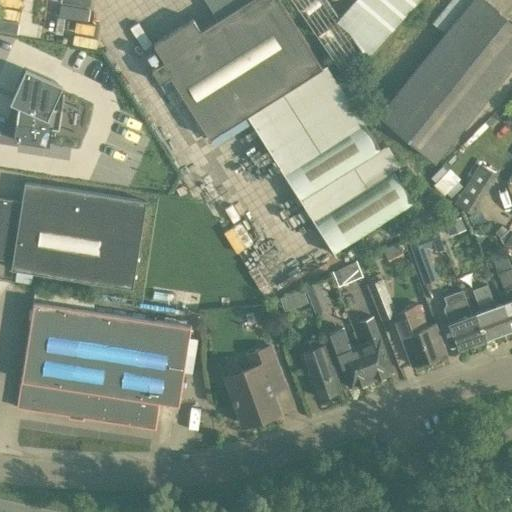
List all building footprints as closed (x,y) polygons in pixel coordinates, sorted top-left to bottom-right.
[(209,137),(246,113),(321,66),(279,0),(205,0),(217,18),(200,29),(193,18),(153,43),(164,61),(151,69),(159,82),(170,76),(209,137)] [(290,0),(339,68),(363,51),(367,57),(416,0),(350,0),(338,14),(328,0),(290,0)] [(431,25),(423,35),(435,44),(378,114),(435,160),(511,65),(511,21),(485,0),(444,0),(427,22),(431,25)] [(69,108),(64,134),(113,143),(115,130),(110,129),(118,85),(110,84),(112,71),(87,66),(85,81),(77,80),(72,109),(69,108)] [(321,66),(246,113),(335,254),(414,203),(358,115),(354,118),(321,66)] [(48,107),(52,83),(22,78),(12,139),(47,145),(50,128),(57,129),(61,109),(48,107)] [(76,169),(81,144),(60,139),(55,165),(76,169)] [(479,163),(454,203),(472,215),(497,175),(479,163)] [(451,193),(463,178),(446,166),(435,181),(451,193)] [(0,258),(11,260),(10,268),(132,287),(145,200),(24,181),(21,201),(0,197),(0,258)] [(426,247),(438,242),(433,228),(407,241),(423,284),(436,278),(426,247)] [(500,236),(506,245),(511,248),(511,229),(509,228),(500,236)] [(501,303),(499,304),(509,328),(511,326),(511,266),(509,268),(504,254),(492,259),(504,290),(497,292),(501,303)] [(362,275),(356,260),(332,271),(338,285),(362,275)] [(400,335),(411,364),(445,352),(435,322),(427,325),(418,301),(394,309),(382,277),(366,284),(380,319),(389,315),(397,336),(400,335)] [(309,299),(314,312),(328,307),(317,280),(303,285),(304,287),(309,299)] [(480,311),(475,313),(484,337),(509,328),(499,304),(495,305),(486,283),(472,289),(480,311)] [(302,289),(291,293),(296,306),(307,302),(302,289)] [(484,337),(475,313),(471,314),(461,289),(443,296),(445,303),(443,308),(448,323),(457,347),(470,342),(471,344),(474,346),(483,342),(484,339),(484,337)] [(16,407),(67,415),(67,417),(83,420),(83,417),(154,428),(159,401),(177,404),(189,326),(32,301),(16,407)] [(366,341),(358,343),(371,379),(393,371),(373,317),(359,322),(366,341)] [(371,379),(358,343),(350,346),(343,328),(329,333),(349,387),(371,379)] [(302,343),(305,351),(300,353),(316,396),(341,387),(325,344),(319,346),(316,338),(302,343)] [(269,385),(283,380),(270,345),(248,354),(253,367),(225,377),(242,423),(278,410),(269,385)]
